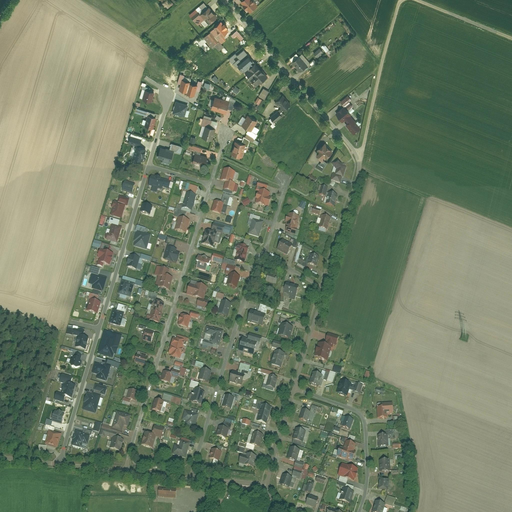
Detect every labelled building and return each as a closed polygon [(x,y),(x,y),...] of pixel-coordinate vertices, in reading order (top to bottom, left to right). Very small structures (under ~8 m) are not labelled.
[(243,0),(242,1),(251,12),(259,5),(254,0),(243,0)] [(209,7),(205,2),(198,9),(198,10),(202,14),(209,7)] [(219,16),(210,6),(209,7),(202,14),(210,23),(219,16)] [(192,15),(195,20),(202,14),(198,10),(192,15)] [(222,21),(211,31),(212,32),(219,40),(230,30),(222,21)] [(234,38),(236,36),(240,40),(244,37),(237,29),(231,34),(234,38)] [(215,43),(219,40),(212,32),(205,37),(212,46),(215,43)] [(219,40),(215,43),(220,50),(225,46),(219,40)] [(321,47),(315,52),(318,57),(324,51),(321,47)] [(249,55),(243,59),(242,58),(239,60),(238,59),(235,62),(242,70),(243,69),(245,71),(255,63),(249,55)] [(293,62),(301,71),(309,64),(301,55),(293,62)] [(245,71),(256,84),(259,82),(259,83),(267,77),(255,63),(245,71)] [(186,93),(194,95),(196,85),(189,83),(190,82),(182,80),(180,89),(187,91),(186,93)] [(270,90),(265,87),(260,95),(266,98),(270,90)] [(155,92),(146,89),(143,99),(153,102),(155,92)] [(284,94),(277,100),(285,110),(292,104),(284,94)] [(343,106),(351,99),(348,95),(340,101),(343,106)] [(231,100),(216,96),(212,109),(227,113),(231,100)] [(265,99),(259,96),(256,102),(262,105),(265,99)] [(173,112),(184,116),(187,105),(176,102),(173,112)] [(345,105),(337,112),(344,122),(347,119),(350,122),(347,124),(355,134),(362,128),(352,115),(353,115),(345,105)] [(280,110),(272,117),(276,122),(284,115),(280,110)] [(259,121),(249,114),(242,124),(249,129),(252,131),(256,126),(259,121)] [(157,117),(148,115),(145,126),(154,128),(157,117)] [(217,128),(206,126),(203,137),(214,140),(217,128)] [(247,132),(254,137),(257,134),(256,133),(252,131),(249,129),(247,132)] [(143,139),(131,135),(129,143),(141,146),(143,139)] [(247,144),(236,141),(232,154),(243,157),(247,144)] [(321,151),(318,153),(323,161),(334,151),(326,142),(319,148),(321,151)] [(148,149),(137,146),(134,157),(144,160),(148,149)] [(175,151),(162,147),(159,157),(172,161),(175,151)] [(209,156),(197,153),(194,163),(206,167),(209,156)] [(337,170),(336,174),(345,177),(348,167),(340,158),(332,164),(337,170)] [(237,172),(225,169),(222,180),(234,183),(237,172)] [(166,180),(153,176),(150,186),(154,187),(153,192),(158,193),(159,189),(163,190),(166,180)] [(315,184),(317,180),(310,176),(308,180),(315,184)] [(137,184),(126,181),(123,191),(134,195),(137,184)] [(197,194),(198,187),(183,184),(181,190),(197,194)] [(271,193),(260,190),(257,203),(270,207),(272,198),(270,198),(271,193)] [(197,196),(188,193),(183,208),(193,211),(197,196)] [(339,195),(330,193),(327,205),(336,207),(339,195)] [(225,204),(215,201),(212,212),(222,214),(225,204)] [(127,205),(116,202),(112,216),(123,219),(127,205)] [(140,214),(150,217),(152,208),(143,205),(140,214)] [(312,214),(320,216),(322,209),(313,207),(312,214)] [(301,217),(290,214),(287,225),(298,228),(301,217)] [(332,218),(323,216),(320,228),(329,230),(332,218)] [(191,221),(180,218),(176,230),(187,234),(191,221)] [(264,222),(254,219),(250,235),(260,238),(264,222)] [(123,228),(113,225),(110,234),(109,234),(107,235),(106,238),(108,240),(119,243),(123,228)] [(152,235),(138,231),(135,241),(137,242),(135,247),(148,251),(152,235)] [(218,233),(207,231),(203,244),(214,247),(218,233)] [(294,245),(284,239),(279,249),(289,255),(294,245)] [(92,247),(100,250),(102,243),(94,241),(92,247)] [(250,247),(240,245),(236,261),(246,264),(250,247)] [(299,258),(302,247),(298,246),(293,265),(297,266),(299,258)] [(178,249),(169,247),(165,260),(179,263),(181,253),(177,252),(178,249)] [(115,254),(102,250),(99,258),(100,258),(98,266),(104,267),(105,264),(111,266),(115,254)] [(141,258),(132,255),(131,258),(130,258),(128,264),(130,265),(129,267),(138,270),(141,258)] [(321,257),(311,255),(309,264),(318,266),(321,257)] [(212,260),(200,256),(198,263),(199,264),(197,269),(207,272),(209,266),(211,267),(212,260)] [(224,259),(221,271),(234,274),(235,271),(237,271),(238,268),(235,267),(236,262),(224,259)] [(171,270),(158,267),(156,275),(159,276),(157,286),(171,291),(174,278),(169,276),(171,270)] [(108,278),(93,274),(90,284),(94,285),(93,289),(104,292),(108,278)] [(241,277),(231,274),(228,285),(238,288),(241,277)] [(278,278),(268,275),(266,283),(276,286),(278,278)] [(136,284),(123,280),(119,294),(132,298),(136,284)] [(209,287),(192,282),(188,295),(205,300),(209,287)] [(300,286),(288,283),(285,293),(297,297),(300,286)] [(102,303),(91,300),(88,311),(99,314),(102,303)] [(165,304),(155,301),(151,315),(149,315),(148,320),(161,324),(163,314),(165,304)] [(233,304),(223,301),(219,314),(229,317),(233,304)] [(126,313),(114,309),(110,324),(122,327),(126,313)] [(267,315),(252,310),(249,321),(264,326),(267,315)] [(192,317),(183,315),(179,325),(189,328),(192,317)] [(295,327),(282,324),(279,336),(292,339),(295,327)] [(224,332),(208,328),(206,334),(213,336),(211,344),(221,347),(224,332)] [(156,333),(147,330),(144,341),(153,343),(156,333)] [(123,336),(106,331),(99,354),(114,359),(115,354),(118,355),(123,336)] [(90,338),(80,336),(77,348),(87,351),(90,338)] [(186,342),(175,338),(170,355),(172,355),(172,357),(181,360),(186,342)] [(258,342),(244,338),(240,351),(255,356),(258,342)] [(271,348),(279,351),(281,344),(273,342),(271,348)] [(320,343),(316,357),(321,358),(320,359),(329,362),(333,347),(320,343)] [(287,354),(276,351),(272,365),(283,369),(287,354)] [(147,367),(150,359),(138,355),(136,364),(147,367)] [(83,363),(81,359),(76,357),(72,360),(71,364),(74,368),(78,369),(82,367),(83,363)] [(193,362),(192,367),(202,370),(204,365),(193,362)] [(106,366),(96,363),(93,373),(99,375),(98,379),(108,382),(112,367),(107,365),(106,366)] [(335,366),(333,372),(340,374),(342,368),(335,366)] [(213,372),(203,369),(199,380),(210,383),(213,372)] [(174,374),(165,372),(162,381),(171,384),(174,374)] [(246,375),(234,372),(231,382),(243,386),(246,375)] [(324,376),(314,373),(310,384),(320,387),(324,376)] [(279,379),(270,376),(267,387),(276,390),(279,379)] [(352,384),(342,381),(338,393),(349,397),(352,384)] [(73,399),(77,386),(65,383),(62,396),(73,399)] [(202,390),(196,388),(193,402),(203,404),(206,393),(202,391),(202,390)] [(140,393),(130,390),(128,399),(137,402),(140,393)] [(94,395),(89,394),(84,410),(97,415),(102,396),(94,393),(94,395)] [(236,399),(226,396),(223,407),(233,410),(236,399)] [(165,402),(156,400),(153,410),(162,413),(165,402)] [(379,408),(378,408),(379,419),(389,418),(388,415),(395,414),(394,403),(380,404),(379,405),(379,408)] [(272,408),(263,405),(258,421),(268,424),(272,408)] [(312,412),(304,410),(300,419),(309,422),(312,412)] [(66,414),(56,411),(53,422),(63,425),(66,414)] [(200,415),(186,411),(183,421),(187,422),(187,425),(196,428),(200,415)] [(132,416),(118,412),(113,429),(124,432),(125,426),(130,427),(132,416)] [(355,420),(347,417),(343,427),(351,430),(355,420)] [(243,420),(240,428),(245,430),(246,426),(250,427),(251,422),(243,420)] [(230,430),(220,427),(217,436),(228,439),(230,430)] [(307,432),(297,428),(294,439),(304,443),(307,432)] [(63,434),(50,431),(46,445),(59,448),(63,434)] [(92,435),(77,431),(73,446),(83,449),(84,444),(89,446),(92,435)] [(166,431),(163,441),(169,443),(172,433),(166,431)] [(157,436),(146,433),(142,445),(154,449),(157,436)] [(265,435),(255,433),(251,444),(261,448),(265,435)] [(390,447),(389,435),(379,436),(379,447),(390,447)] [(125,441),(114,438),(111,449),(122,452),(125,441)] [(191,443),(182,440),(180,446),(176,445),(174,455),(187,459),(191,443)] [(345,448),(342,447),(339,457),(354,462),(357,452),(355,451),(358,444),(347,441),(345,448)] [(301,450),(292,447),(288,458),(298,461),(301,450)] [(223,452),(213,449),(210,459),(221,462),(223,452)] [(258,457),(248,454),(247,456),(243,455),(241,463),(255,468),(258,457)] [(391,460),(381,461),(381,472),(392,472),(391,460)] [(360,469),(344,464),(339,476),(356,481),(356,479),(358,480),(360,473),(359,473),(360,469)] [(294,477),(284,474),(281,484),(291,487),(294,477)] [(391,479),(381,478),(379,489),(389,491),(391,479)] [(304,485),(302,491),(311,494),(314,482),(308,480),(307,485),(304,485)] [(177,489),(160,488),(159,497),(177,498),(177,489)] [(355,491),(344,488),(341,500),(352,503),(355,491)] [(320,499),(310,495),(307,504),(317,508),(320,499)] [(384,511),(387,504),(377,501),(373,511),(384,511)]
